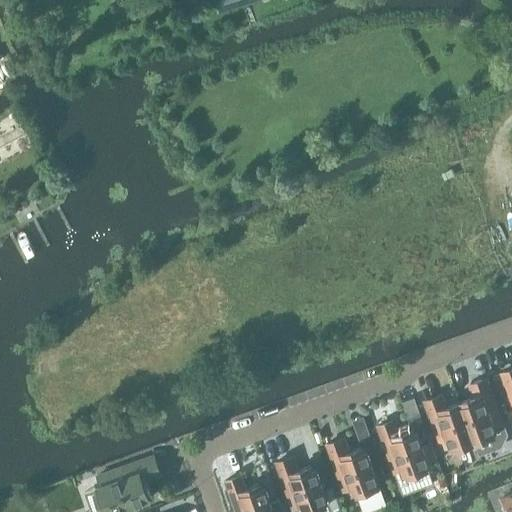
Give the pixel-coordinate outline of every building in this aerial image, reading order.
[(213,0),(217,11),(253,0),(213,0)] [(475,396),(460,401),(475,441),(495,434),(493,430),(496,429),(488,408),(495,405),(486,378),(470,383),(475,396)] [(454,449),(475,441),(460,401),(445,407),(440,394),(425,400),(435,427),(443,424),(451,446),(453,445),(454,449)] [(392,420),(378,425),(395,471),(402,468),(404,472),(407,471),(408,475),(428,468),(426,464),(429,463),(418,431),(415,432),(413,428),(397,434),(392,420)] [(362,446),(346,452),(341,438),(327,443),(344,489),(351,486),(353,490),(356,489),(358,497),(378,490),(376,482),(378,481),(367,449),(364,450),(362,446)] [(151,494),(145,477),(160,471),(155,457),(123,469),(122,467),(98,476),(110,511),(112,511),(119,509),(120,511),(127,511),(140,508),(138,503),(149,499),(148,495),(151,494)] [(291,457),(277,462),(293,507),(301,504),(302,509),(305,508),(307,511),(326,504),(325,501),(328,500),(316,467),(313,468),(312,465),(296,470),(291,457)] [(240,475),(226,480),(237,511),(274,511),(265,486),(262,487),(261,483),(245,489),(240,475)] [(507,511),(511,511),(511,493),(502,498),(507,511)]
